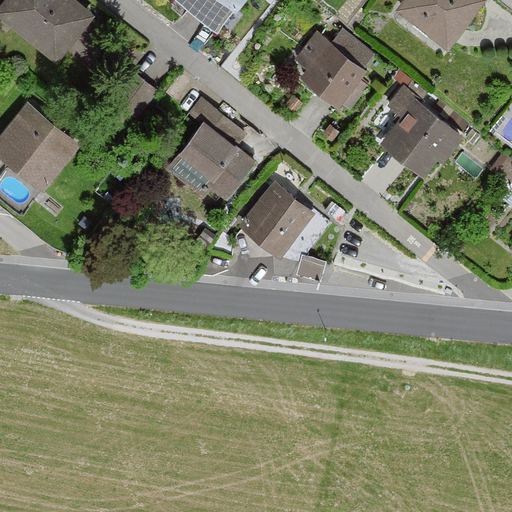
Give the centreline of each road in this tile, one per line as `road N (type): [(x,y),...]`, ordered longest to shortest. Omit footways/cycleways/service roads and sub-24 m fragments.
road 1 (residential): [(505,327),(495,304),(114,0)]
road 2 (track): [(21,280),(53,305),(106,324),(511,381)]
road 3 (secondary): [(89,289),(505,327)]
